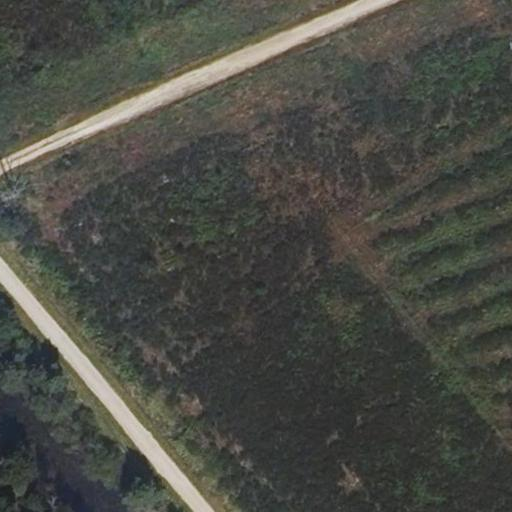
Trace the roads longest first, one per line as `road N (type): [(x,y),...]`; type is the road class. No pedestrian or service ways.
road 1 (track): [(0,178),(396,0)]
road 2 (track): [(191,511),(0,285)]
